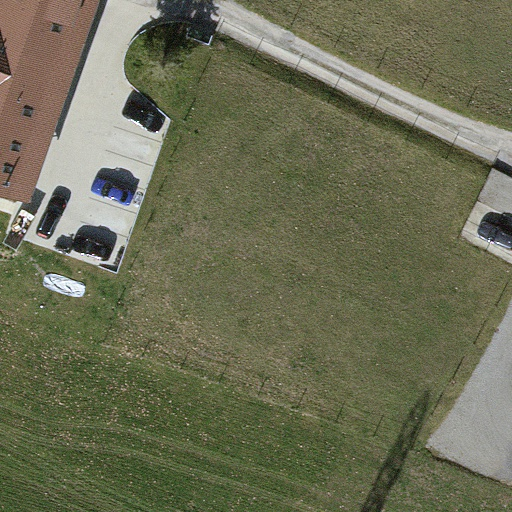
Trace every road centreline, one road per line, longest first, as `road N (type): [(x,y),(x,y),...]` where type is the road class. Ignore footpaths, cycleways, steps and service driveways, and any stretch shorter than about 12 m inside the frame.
road 1 (track): [(511,150),(196,0)]
road 2 (track): [(511,337),(464,427),(511,445)]
